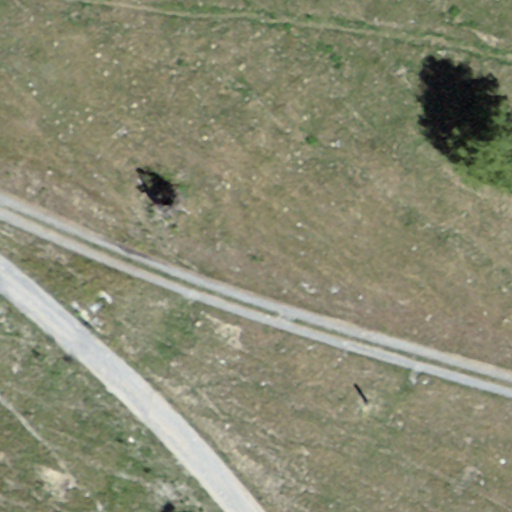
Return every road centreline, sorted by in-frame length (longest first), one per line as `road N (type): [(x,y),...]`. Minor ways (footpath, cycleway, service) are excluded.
road 1 (track): [(511,384),(128,261),(0,207)]
road 2 (track): [(0,272),(193,450),(242,511)]
